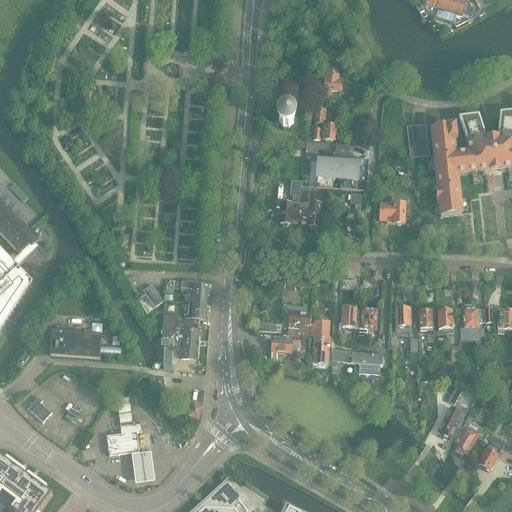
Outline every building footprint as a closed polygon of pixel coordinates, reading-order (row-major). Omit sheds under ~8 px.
[(427,0),(425,6),(438,10),(455,16),(461,18),(462,15),(471,18),(474,6),(466,3),(465,3),(465,0),(427,0)] [(438,10),(435,18),(453,24),(455,16),(438,10)] [(455,16),(453,24),(455,28),(469,22),(468,20),(461,18),(455,16)] [(334,64),(334,53),(322,52),(321,57),(323,58),(323,64),(334,64)] [(325,92),(324,96),(330,96),(331,92),(340,93),(340,83),(337,82),(338,71),(326,70),(324,92),(325,92)] [(313,141),(322,142),(322,140),(324,140),(324,142),(330,143),(330,141),(336,141),(337,133),(339,133),(339,126),(324,125),(325,111),(316,110),(314,130),(313,141)] [(292,125),(293,119),(289,114),(283,114),(279,117),(278,123),(282,128),(288,129),(292,125)] [(387,126),(387,149),(403,149),(403,114),(391,114),(391,126),(387,126)] [(445,130),(431,131),(438,192),(436,193),(437,204),(439,204),(440,218),(461,216),(458,177),(511,171),(511,118),(500,118),(500,134),(501,139),(483,141),(482,136),(478,121),(461,126),(467,142),(468,154),(455,155),(454,142),(456,142),(455,127),(445,128),(445,130)] [(424,127),(408,128),(411,158),(427,156),(424,127)] [(336,144),(335,153),(347,154),(348,144),(336,144)] [(318,161),(316,188),(331,189),(332,180),(333,171),(341,172),(343,154),(335,154),(335,162),(332,162),(318,161)] [(333,171),(332,180),(341,181),(340,190),(356,191),(358,164),(352,164),(350,164),(350,155),(343,154),(341,172),(333,171)] [(408,167),(407,179),(416,179),(418,168),(408,167)] [(289,227),(299,227),(302,190),(290,189),(290,197),(293,197),(292,202),(298,203),(297,206),(282,205),(280,226),(282,226),(283,228),(287,228),(289,227)] [(302,190),(299,227),(310,228),(311,230),(316,230),(317,229),(319,229),(320,206),(310,206),(310,207),(303,207),(304,203),(308,204),(309,190),(302,190)] [(351,194),(350,205),(355,206),(354,220),(360,220),(362,195),(351,194)] [(404,226),(405,206),(390,205),(390,197),(386,197),(385,205),(380,205),(380,223),(390,223),(390,225),(404,226)] [(0,236),(15,251),(18,255),(29,245),(31,247),(39,240),(33,234),(32,235),(27,231),(28,230),(19,220),(18,221),(7,209),(8,208),(0,200),(0,236)] [(0,332),(32,284),(8,258),(0,249),(0,332)] [(300,279),(299,289),(312,289),(312,279),(300,279)] [(193,290),(192,304),(192,305),(206,306),(207,290),(201,290),(201,283),(182,282),(181,289),(193,290)] [(154,309),(163,303),(152,286),(143,292),(154,309)] [(188,304),(186,320),(183,319),(183,325),(198,326),(198,321),(205,321),(206,306),(192,305),(192,304),(188,304)] [(471,338),(478,337),(483,337),(483,330),(478,330),(478,325),(484,324),(483,311),(474,312),(471,307),(466,307),(464,312),(463,312),(463,330),(471,330),(471,338)] [(343,310),(342,329),(353,330),(353,337),(358,337),(358,330),(358,323),(355,323),(355,311),(350,311),(350,309),(344,309),(344,310),(343,310)] [(396,333),(410,332),(409,310),(395,311),(396,333)] [(439,313),(437,313),(438,336),(446,336),(446,341),(453,341),(452,312),(450,312),(448,310),(442,310),(439,313)] [(359,329),(358,337),(366,338),(366,329),(374,330),(376,312),(362,311),(361,329),(359,329)] [(497,325),(497,336),(503,336),(503,331),(511,332),(511,330),(511,329),(511,313),(511,311),(507,311),(506,313),(499,313),(498,325),(497,325)] [(420,330),(432,329),(432,313),(419,313),(420,330)] [(308,339),(310,316),(291,314),(289,337),(308,339)] [(176,330),(182,330),(183,330),(181,360),(196,361),(198,331),(197,331),(198,326),(183,325),(176,325),(177,322),(169,321),(170,317),(163,316),(161,340),(168,340),(176,334),(176,330)] [(311,326),(310,337),(314,337),(314,354),(319,355),(318,365),(327,365),(327,364),(332,364),(332,355),(328,355),(328,349),(329,349),(329,339),(328,339),(329,323),(315,323),(315,326),(311,326)] [(99,360),(100,336),(52,333),(50,357),(99,360)] [(291,356),(291,348),(292,347),(299,348),(299,342),(292,341),(292,340),(273,339),(271,361),(277,362),(277,355),(291,356)] [(417,339),(409,340),(409,354),(417,354),(417,339)] [(450,363),(458,362),(457,348),(450,348),(450,363)] [(332,355),(332,364),(332,369),(331,373),(335,374),(336,368),(338,364),(354,367),(354,368),(354,370),(355,372),(355,374),(356,375),(358,376),(359,376),(379,378),(380,368),(382,369),(383,358),(356,356),(340,353),(340,352),(332,350),(332,355)] [(506,379),(502,387),(507,390),(511,382),(509,381),(506,379)] [(457,386),(448,403),(454,406),(463,390),(457,386)] [(511,388),(503,405),(510,408),(511,403),(511,388)] [(42,425),(51,415),(36,401),(27,411),(42,425)] [(117,406),(119,426),(131,424),(129,404),(117,406)] [(198,421),(202,408),(193,405),(189,418),(198,421)] [(75,424),(79,416),(70,411),(65,418),(75,424)] [(448,442),(455,428),(458,429),(462,420),(454,416),(452,419),(446,417),(437,435),(441,437),(440,438),(448,442)] [(119,426),(121,436),(136,434),(141,433),(140,431),(140,425),(139,423),(131,424),(119,426)] [(454,444),(456,445),(453,452),(457,454),(456,455),(464,460),(476,439),(482,442),(487,433),(481,430),(477,436),(463,428),(454,444)] [(136,434),(121,436),(106,438),(109,458),(119,457),(138,454),(138,449),(136,434)] [(489,473),(500,453),(505,444),(493,437),(488,447),(477,466),(489,473)] [(151,455),(131,457),(133,469),(135,488),(155,485),(153,466),(151,455)] [(0,502),(3,498),(17,509),(14,511),(40,511),(52,496),(0,457),(0,502)] [(252,511),(226,483),(194,511),(252,511)]
